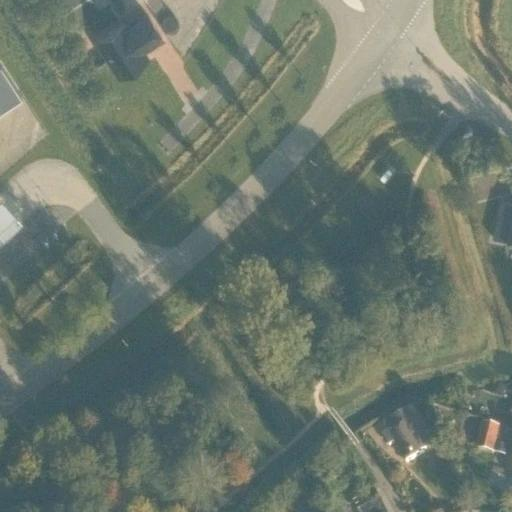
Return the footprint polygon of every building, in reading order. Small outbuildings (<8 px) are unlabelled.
[(51,0),(68,26),(97,7),(92,0),(51,0)] [(123,21),(96,38),(119,74),(146,56),(141,49),(161,35),(148,14),(127,27),(123,21)] [(0,61),(0,105),(20,92),(0,61)] [(0,195),(0,237),(21,219),(0,195)] [(492,236),(509,240),(511,240),(511,202),(501,200),(492,236)] [(495,385),(491,396),(503,401),(507,390),(495,385)] [(435,446),(413,407),(383,425),(388,432),(383,435),(389,446),(395,443),(407,464),(425,453),(425,452),(435,446)] [(478,441),(496,445),(499,428),(482,425),(478,441)] [(386,511),(379,500),(362,510),(363,511),(386,511)]
